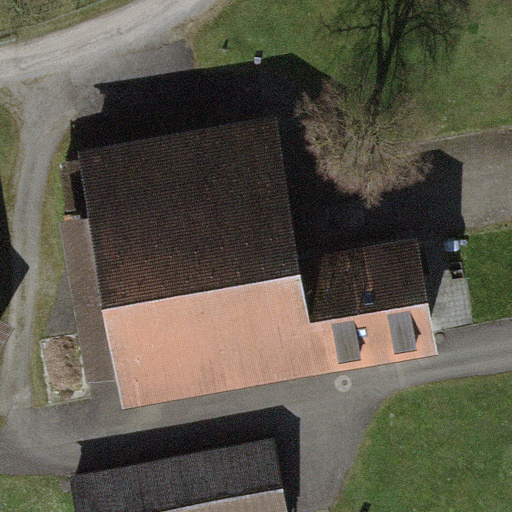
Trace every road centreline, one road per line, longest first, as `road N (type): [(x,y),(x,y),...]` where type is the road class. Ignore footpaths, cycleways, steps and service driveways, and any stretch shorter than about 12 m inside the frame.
road 1 (track): [(0,457),(511,356)]
road 2 (track): [(165,9),(200,95),(283,94),(320,169),(382,194),(511,168)]
road 3 (track): [(34,446),(15,374),(44,62)]
road 4 (track): [(180,0),(108,37),(0,73)]
